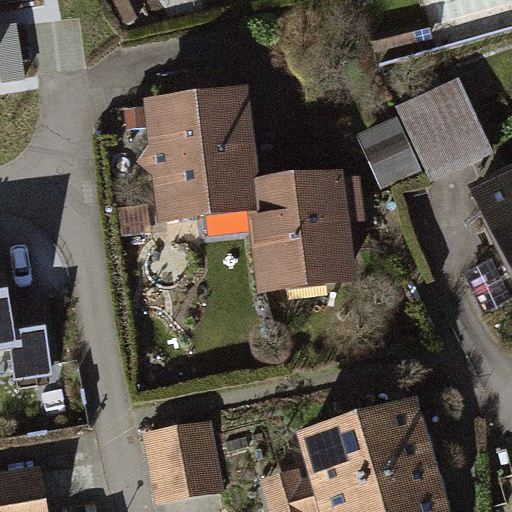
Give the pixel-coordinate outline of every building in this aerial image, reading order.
[(458,83),(398,109),(434,183),(494,156),(458,83)] [(242,97),(152,107),(158,150),(146,163),(160,174),(166,220),(207,215),(223,192),(253,189),(242,97)] [(419,169),(399,124),(371,136),(391,181),(419,169)] [(337,178),(253,189),(264,282),(349,272),(337,178)] [(511,181),(511,180),(476,197),(508,261),(511,258),(511,181)] [(0,281),(0,348),(11,346),(4,307),(0,281)] [(39,301),(4,307),(11,346),(16,379),(51,373),(39,301)] [(413,409),(307,440),(324,495),(429,465),(413,409)] [(208,427),(149,438),(161,501),(219,490),(208,427)] [(324,495),(328,511),(442,511),(429,465),(324,495)] [(43,511),(38,473),(0,479),(0,511),(43,511)]
